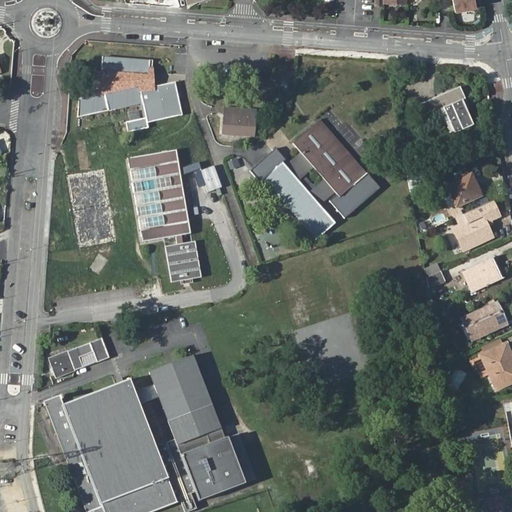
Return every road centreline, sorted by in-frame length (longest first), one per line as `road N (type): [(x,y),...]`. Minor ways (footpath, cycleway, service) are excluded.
road 1 (residential): [(26,406),(49,106)]
road 2 (residential): [(26,105),(1,403)]
road 3 (unknown): [(26,406),(190,340),(210,347),(236,417)]
road 4 (residential): [(254,34),(505,50)]
road 5 (residential): [(71,22),(254,34)]
